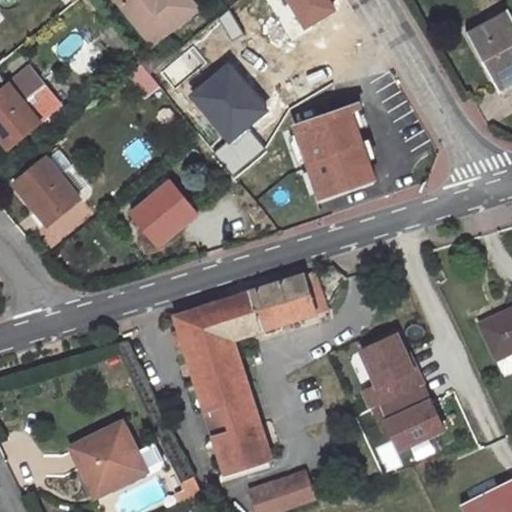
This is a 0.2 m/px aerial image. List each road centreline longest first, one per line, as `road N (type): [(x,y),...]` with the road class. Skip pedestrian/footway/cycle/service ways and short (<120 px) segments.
road 1 (tertiary): [(483,189),(65,321)]
road 2 (tertiary): [(483,189),(371,0)]
